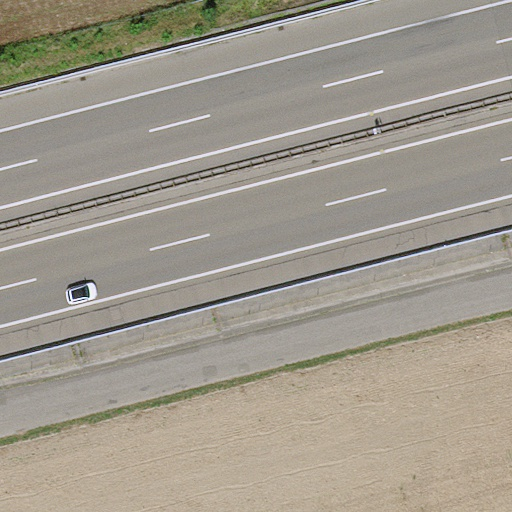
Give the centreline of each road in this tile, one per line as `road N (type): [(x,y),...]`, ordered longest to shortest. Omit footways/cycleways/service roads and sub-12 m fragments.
road 1 (unclassified): [(511,285),(0,421)]
road 2 (motorway): [(0,286),(511,156)]
road 3 (motorway): [(511,41),(0,170)]
